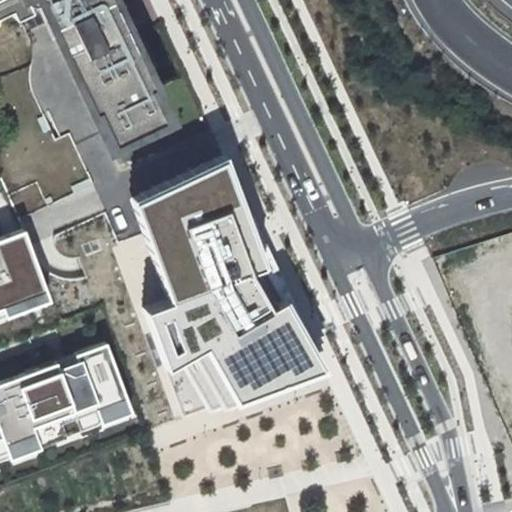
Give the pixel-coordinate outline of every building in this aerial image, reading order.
[(0,0),(0,11),(24,0),(27,9),(41,4),(91,112),(95,110),(111,143),(161,120),(146,88),(150,86),(143,72),(152,67),(135,30),(137,29),(132,18),(130,19),(121,0),(0,0)] [(143,308),(183,420),(323,368),(225,153),(129,199),(136,217),(167,298),(143,308)] [(0,236),(0,316),(48,299),(30,250),(22,228),(0,236)] [(506,343),(511,342),(511,290),(497,294),(506,343)] [(0,380),(0,460),(122,415),(97,344),(0,380)]
